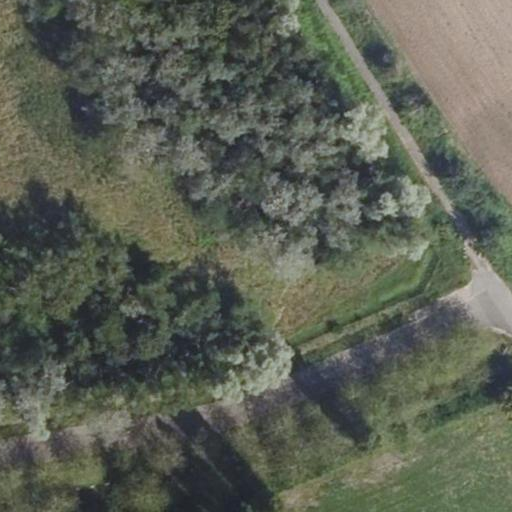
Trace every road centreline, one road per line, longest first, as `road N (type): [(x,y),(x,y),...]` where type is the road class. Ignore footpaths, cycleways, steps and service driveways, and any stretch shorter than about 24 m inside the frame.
road 1 (unclassified): [(511,307),(499,289),(277,393),(0,447)]
road 2 (track): [(499,289),(320,0)]
